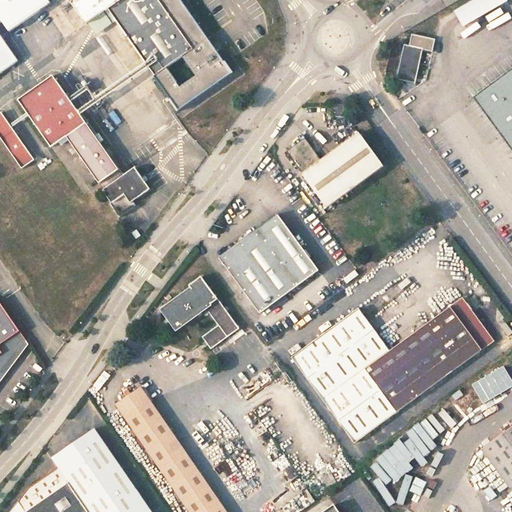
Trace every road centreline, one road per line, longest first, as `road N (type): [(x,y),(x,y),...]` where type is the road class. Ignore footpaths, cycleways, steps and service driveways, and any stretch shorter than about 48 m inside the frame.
road 1 (residential): [(0,463),(290,82),(318,58)]
road 2 (residential): [(511,285),(345,60)]
